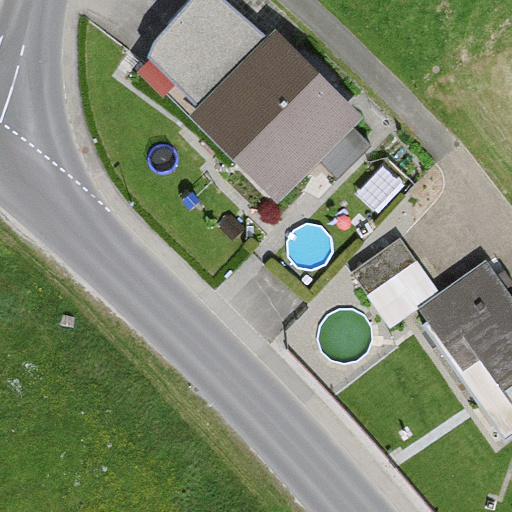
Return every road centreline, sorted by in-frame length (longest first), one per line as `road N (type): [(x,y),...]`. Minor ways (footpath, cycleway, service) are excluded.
road 1 (tertiary): [(345,511),(249,402),(0,165)]
road 2 (secondary): [(0,121),(38,0)]
